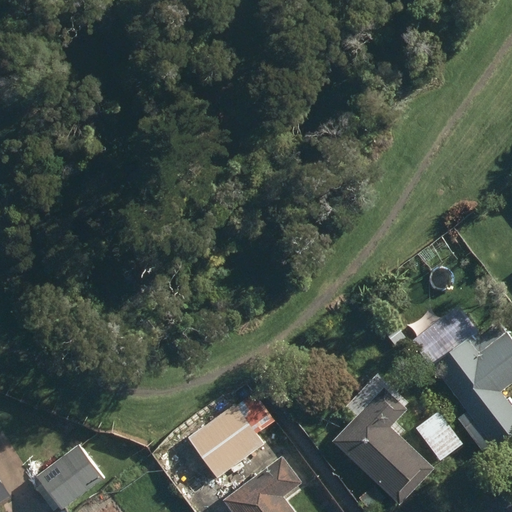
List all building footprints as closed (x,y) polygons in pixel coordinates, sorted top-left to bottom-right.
[(458,418),(487,455),(511,434),(511,406),(501,391),(511,382),(511,336),(500,322),(482,336),(478,331),(433,367),(468,410),(458,418)] [(333,440),(401,504),(435,469),(399,436),(405,430),(396,421),(409,408),(405,405),(408,401),(378,372),(347,406),(357,415),(333,440)] [(190,438),(219,478),(264,444),(235,404),(190,438)] [(416,427),(440,460),(463,443),(438,410),(416,427)] [(37,475),(62,508),(103,479),(78,445),(37,475)] [(223,499),(232,511),(294,511),(283,497),(303,481),(282,454),(223,499)] [(360,499),(371,511),(386,497),(375,485),(360,499)] [(95,511),(119,511),(110,500),(95,511)]
